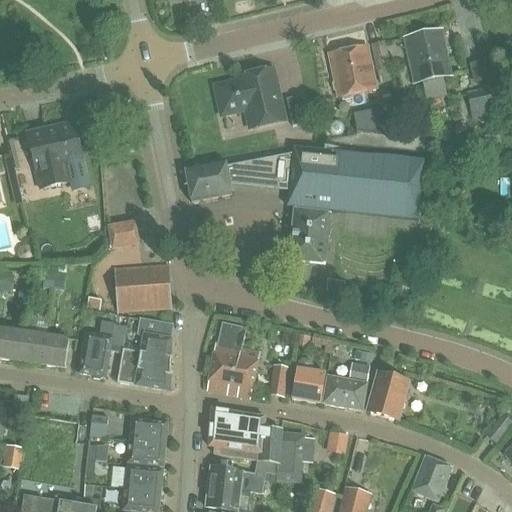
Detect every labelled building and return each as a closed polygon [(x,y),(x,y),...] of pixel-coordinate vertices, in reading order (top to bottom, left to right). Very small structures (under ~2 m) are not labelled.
[(414,85),(452,77),(443,32),(405,39),(414,85)] [(378,72),(379,72),(381,84),(394,81),(391,69),(392,69),(386,43),(372,46),(378,72)] [(329,56),(335,81),(331,85),(333,92),(337,94),(338,98),(378,90),(369,47),(329,56)] [(249,80),(216,87),(222,117),(243,113),(247,132),(260,129),(286,124),(275,71),(249,76),(249,80)] [(487,122),(487,125),(499,122),(492,88),(467,94),(474,124),(478,123),(487,122)] [(302,98),(287,101),(293,129),(308,126),(302,98)] [(353,114),(356,133),(398,137),(393,107),(353,114)] [(71,183),(72,185),(86,182),(88,190),(89,189),(75,125),(28,136),(36,173),(38,172),(42,190),(71,183)] [(125,155),(135,153),(133,143),(123,145),(125,155)] [(227,168),(228,176),(231,186),(289,192),(287,208),(303,210),(303,212),(295,211),(289,262),(325,265),(331,215),(312,213),(312,211),(419,222),(425,162),(293,148),(293,155),(227,168)] [(227,168),(226,163),(186,171),(192,204),(193,204),(233,196),(231,186),(228,176),(227,168)] [(131,203),(140,201),(136,181),(127,183),(131,203)] [(15,205),(23,203),(20,190),(12,192),(15,205)] [(114,250),(140,246),(136,224),(110,229),(114,250)] [(119,309),(173,309),(170,268),(115,270),(119,309)] [(44,289),(53,291),(56,274),(46,273),(44,289)] [(67,276),(56,274),(53,291),(64,293),(67,276)] [(16,277),(5,275),(3,292),(13,293),(16,277)] [(345,283),(328,281),(327,290),(344,292),(345,283)] [(34,295),(37,324),(52,322),(49,294),(34,295)] [(124,351),(124,355),(118,384),(171,394),(173,326),(140,320),(138,337),(143,338),(140,354),(124,351)] [(107,380),(111,352),(124,355),(124,351),(128,329),(116,326),(116,325),(103,323),(100,337),(87,335),(80,375),(91,377),(92,380),(99,381),(102,379),(107,380)] [(0,329),(0,360),(18,363),(23,333),(0,329)] [(23,333),(18,363),(42,367),(46,337),(23,333)] [(66,370),(70,340),(46,337),(42,367),(66,370)] [(261,355),(217,345),(208,391),(251,400),(261,355)] [(326,375),(313,373),(314,367),(310,361),(304,360),(298,364),(292,401),(321,405),(326,375)] [(363,413),(371,368),(353,365),(350,382),(328,378),(323,406),(363,413)] [(275,367),(270,397),(285,399),(290,369),(275,367)] [(399,422),(410,383),(379,374),(368,414),(399,422)] [(26,419),(28,405),(4,401),(2,416),(26,419)] [(265,418),(212,411),(209,447),(216,447),(215,455),(258,462),(273,464),(273,474),(277,474),(277,481),(301,483),(305,438),(281,435),(282,431),(265,426),(265,418)] [(511,426),(511,422),(502,415),(486,438),(498,447),(511,426)] [(108,426),(109,418),(93,417),(92,425),(108,426)] [(132,442),(167,446),(169,425),(134,421),(132,442)] [(342,454),(345,436),(329,434),(326,451),(342,454)] [(167,446),(132,442),(130,465),(165,468),(167,446)] [(21,472),(25,450),(7,446),(3,468),(21,472)] [(96,464),(98,447),(90,446),(88,463),(96,464)] [(438,502),(452,469),(426,458),(413,492),(438,502)] [(273,464),(258,462),(256,476),(213,470),(206,509),(225,511),(249,511),(252,494),(263,496),(267,475),(277,477),(277,474),(273,474),(273,464)] [(96,464),(88,463),(86,478),(95,479),(96,464)] [(127,490),(163,494),(165,472),(129,468),(127,490)] [(495,506),(501,495),(486,487),(481,498),(495,506)] [(340,511),(366,511),(371,495),(346,489),(340,511)] [(161,511),(163,494),(127,490),(124,511),(161,511)] [(330,511),(335,496),(315,490),(308,511),(330,511)] [(96,511),(97,511),(97,510),(84,507),(25,498),(22,511),(96,511)] [(101,509),(101,501),(85,500),(85,507),(101,509)]
